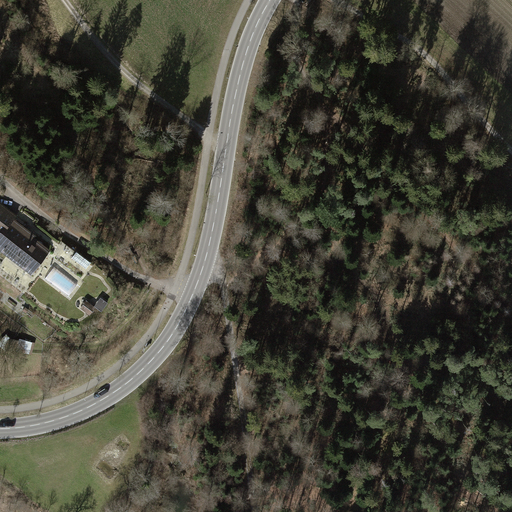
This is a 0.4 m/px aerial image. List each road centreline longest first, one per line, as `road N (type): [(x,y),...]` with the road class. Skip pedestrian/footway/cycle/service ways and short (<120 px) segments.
road 1 (secondary): [(270,0),(243,65),(214,226),(177,327),(135,379),(105,400),(35,426),(0,429)]
road 2 (track): [(257,511),(226,303),(233,253)]
road 3 (track): [(193,297),(112,269),(0,183)]
road 4 (track): [(65,0),(157,99),(228,139)]
road 5 (track): [(354,0),(420,43),(511,143)]
